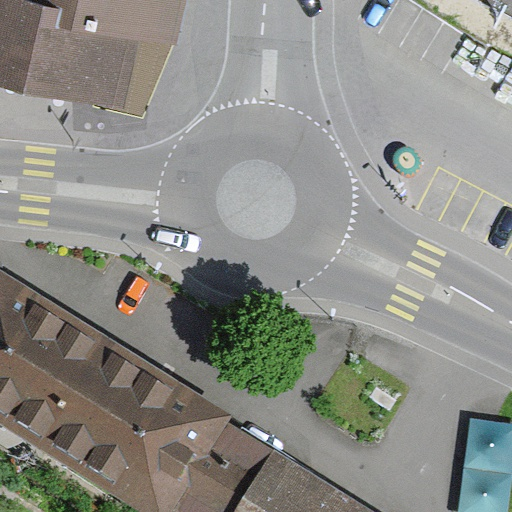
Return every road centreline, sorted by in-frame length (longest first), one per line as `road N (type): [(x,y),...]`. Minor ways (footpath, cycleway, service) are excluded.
road 1 (secondary): [(511,329),(313,233)]
road 2 (secondary): [(187,203),(0,182)]
road 3 (secondary): [(187,203),(195,230),(239,264),(294,254),(313,233)]
road 4 (secondary): [(313,233),(323,207),(309,155),(260,129)]
road 5 (residential): [(272,0),(260,129)]
